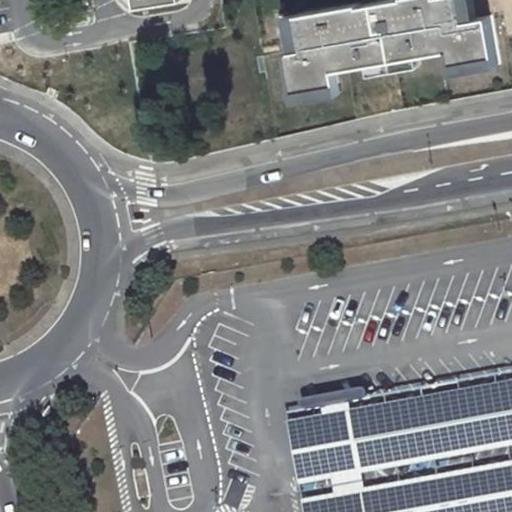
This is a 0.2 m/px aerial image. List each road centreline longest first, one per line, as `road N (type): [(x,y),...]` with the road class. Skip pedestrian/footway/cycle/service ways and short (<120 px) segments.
road 1 (primary): [(511,169),(235,220)]
road 2 (primary): [(37,379),(87,331),(111,258)]
road 3 (primary): [(99,202),(63,139),(0,107)]
road 4 (primary): [(235,220),(99,202)]
road 5 (primary): [(21,511),(18,426),(37,379)]
road 6 (primary): [(111,258),(148,236),(235,220)]
